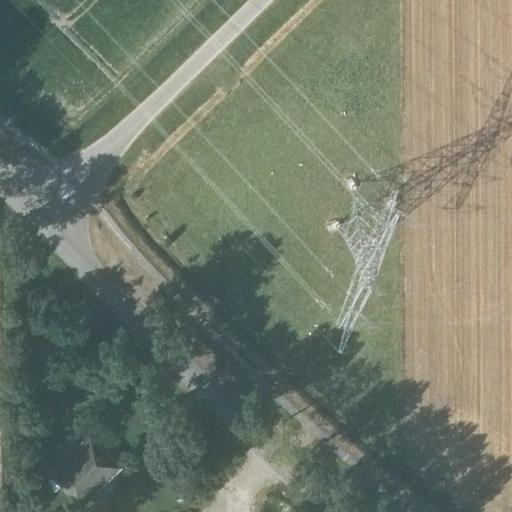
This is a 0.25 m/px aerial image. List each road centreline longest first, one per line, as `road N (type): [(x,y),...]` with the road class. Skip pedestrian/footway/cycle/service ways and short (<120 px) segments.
road 1 (unclassified): [(338,511),(49,232)]
road 2 (unclassified): [(97,159),(262,0)]
